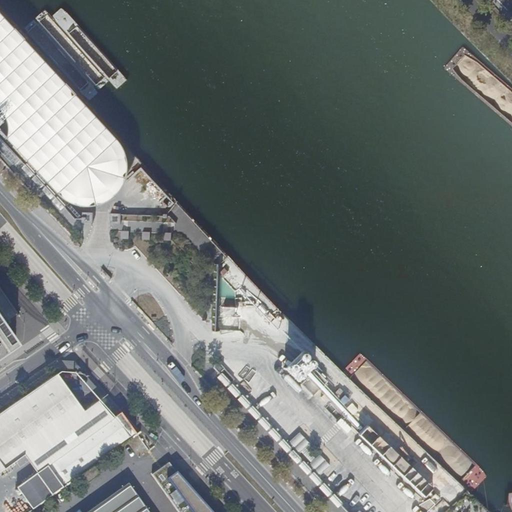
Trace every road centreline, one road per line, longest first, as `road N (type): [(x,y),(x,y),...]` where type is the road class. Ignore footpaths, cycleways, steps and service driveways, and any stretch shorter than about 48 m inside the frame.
road 1 (residential): [(87,323),(108,362),(245,511)]
road 2 (primary): [(296,511),(195,404)]
road 3 (primary): [(195,404),(176,367),(114,299)]
road 4 (primary): [(102,310),(195,404)]
road 5 (primary): [(114,299),(51,233),(22,215)]
road 6 (primary): [(22,215),(102,310)]
